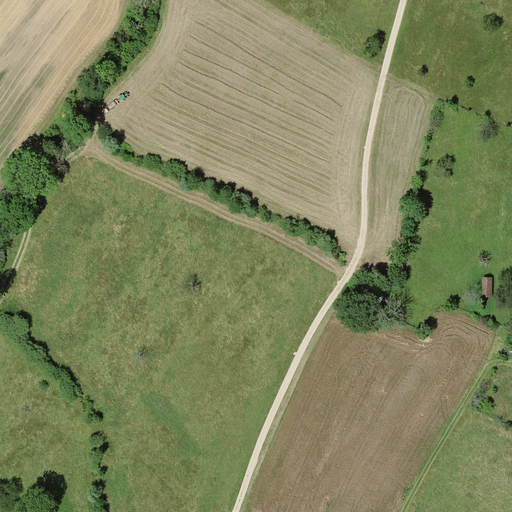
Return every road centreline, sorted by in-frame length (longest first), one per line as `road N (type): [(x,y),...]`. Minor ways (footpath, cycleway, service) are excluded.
road 1 (track): [(237,511),(314,319),(361,247),(360,169),(407,0)]
road 2 (track): [(0,300),(37,183),(81,142),(98,96),(151,36),(161,0)]
road 3 (track): [(403,511),(492,362)]
